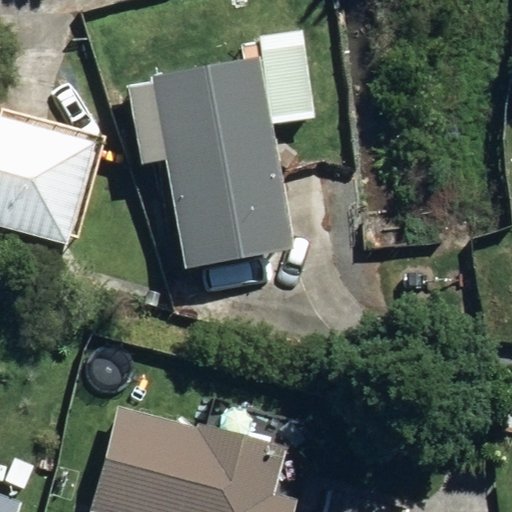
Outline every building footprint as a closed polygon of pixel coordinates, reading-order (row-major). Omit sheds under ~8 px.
[(166,163),(185,269),(296,251),(262,58),(127,82),(141,167),(166,163)] [(0,228),(68,247),(96,144),(0,117),(0,228)] [(93,511),(292,511),(295,502),(272,496),(284,446),(200,424),(198,430),(120,410),(93,511)] [(327,511),(409,511),(410,510),(333,490),(327,511)] [(0,511),(17,511),(19,506),(0,499),(0,511)]
